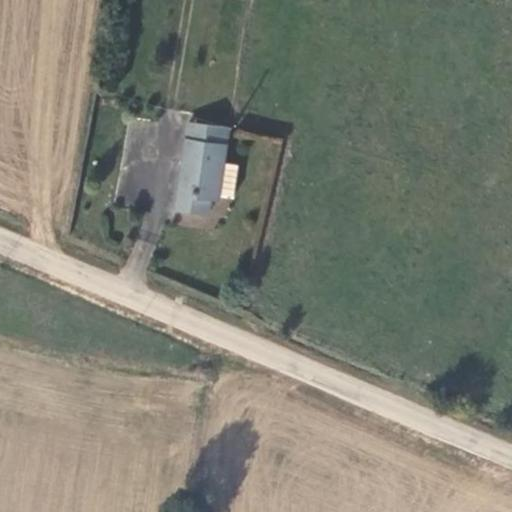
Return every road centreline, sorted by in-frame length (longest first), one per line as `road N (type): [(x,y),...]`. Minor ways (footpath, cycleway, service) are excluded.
road 1 (tertiary): [(511,457),(0,241)]
road 2 (unknown): [(156,0),(125,294)]
